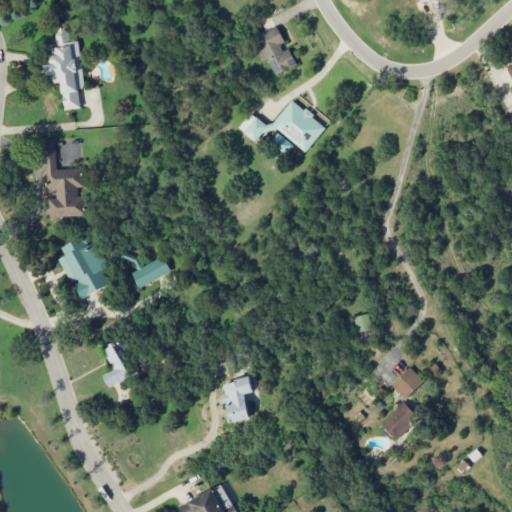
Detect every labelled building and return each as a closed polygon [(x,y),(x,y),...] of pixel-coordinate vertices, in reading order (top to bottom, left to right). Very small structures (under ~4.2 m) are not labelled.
[(79,41),(68,43),(67,28),(55,29),(57,48),(50,49),(52,64),(45,64),(47,81),(61,79),(64,111),(81,109),(79,90),(84,89),(79,41)] [(297,66),(288,46),(286,46),(278,28),(252,39),(262,62),(268,59),(275,76),(297,66)] [(306,153),(326,127),(291,100),(269,128),(251,113),(239,129),(258,144),(272,126),(306,153)] [(56,170),(55,142),(39,142),(40,165),(46,164),(48,190),(56,189),(56,199),(48,199),(49,218),(87,216),(86,194),(83,194),(81,168),(56,170)] [(71,285),(74,283),(81,299),(109,286),(101,269),(106,267),(95,243),(87,246),(83,237),(61,247),(65,256),(59,259),(71,285)] [(140,289),(171,271),(162,256),(143,267),(136,256),(130,259),(137,271),(132,274),(140,289)] [(354,317),(357,332),(371,330),(369,315),(354,317)] [(104,349),(113,370),(104,374),(109,387),(136,376),(122,342),(104,349)] [(405,400),(424,382),(410,367),(391,385),(405,400)] [(249,419),(244,395),(252,393),(250,378),(222,383),(230,423),(249,419)] [(412,426),(409,423),(416,416),(404,403),(380,424),(396,441),(412,426)] [(180,507),(182,511),(235,511),(222,485),(180,507)]
